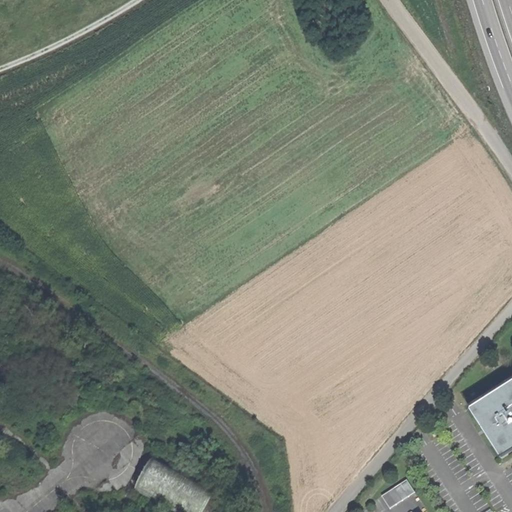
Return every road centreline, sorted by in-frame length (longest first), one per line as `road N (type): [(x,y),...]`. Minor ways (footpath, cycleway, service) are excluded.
road 1 (unclassified): [(336,511),(511,306)]
road 2 (unclassified): [(511,169),(390,0)]
